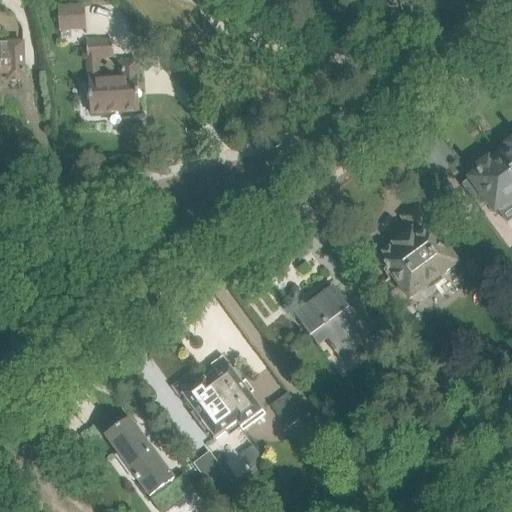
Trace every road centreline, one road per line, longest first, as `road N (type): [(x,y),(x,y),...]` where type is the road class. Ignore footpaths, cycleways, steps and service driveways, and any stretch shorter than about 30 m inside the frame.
road 1 (residential): [(173,190),(318,145),(511,10)]
road 2 (residential): [(0,387),(165,262),(180,236),(173,190)]
road 3 (residential): [(173,190),(0,213)]
